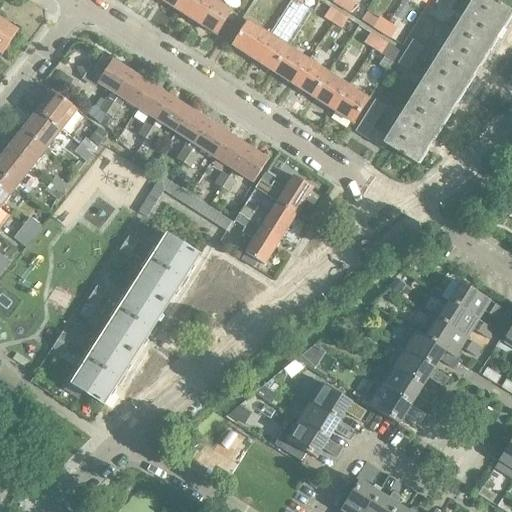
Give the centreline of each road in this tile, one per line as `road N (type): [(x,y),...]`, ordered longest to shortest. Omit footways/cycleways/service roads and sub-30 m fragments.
road 1 (residential): [(410,210),(82,5)]
road 2 (residential): [(128,440),(410,210)]
road 3 (residential): [(410,210),(511,126)]
road 4 (residential): [(323,511),(365,445),(409,473)]
road 5 (residential): [(0,106),(82,5)]
road 6 (residential): [(231,511),(128,440)]
